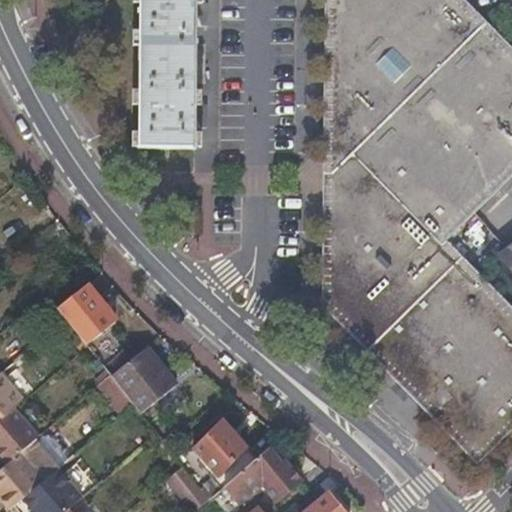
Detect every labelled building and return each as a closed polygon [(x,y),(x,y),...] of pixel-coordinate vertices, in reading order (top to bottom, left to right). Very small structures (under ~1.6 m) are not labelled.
[(140,0),(140,149),(195,149),(195,126),(195,105),(196,27),(196,3),(196,0),(140,0)] [(457,0),(329,0),(328,184),(327,303),(478,457),(511,423),(511,316),(437,242),(511,169),(511,56),(485,28),(457,0)] [(196,3),(196,27),(207,27),(207,3),(196,3)] [(195,105),(195,126),(206,127),(206,105),(195,105)] [(511,240),(498,253),(511,267),(511,274),(507,280),(511,285),(511,240)] [(77,289),(107,325),(115,318),(86,282),(77,289)] [(65,318),(84,343),(107,325),(77,289),(56,307),(65,318)] [(84,343),(65,318),(58,324),(81,351),(87,346),(84,343)] [(131,355),(160,390),(172,380),(144,343),(131,355)] [(137,409),(160,390),(131,355),(109,373),(134,405),(137,409)] [(0,420),(15,408),(26,399),(2,370),(0,371),(0,420)] [(123,414),(134,405),(109,373),(98,384),(123,414)] [(0,454),(7,464),(34,440),(38,436),(15,408),(0,420),(0,454)] [(248,465),(257,458),(224,418),(199,438),(231,478),(248,465)] [(224,486),(231,478),(199,438),(192,445),(224,486)] [(23,500),(58,470),(34,440),(7,464),(0,470),(0,500),(9,511),(23,500)] [(248,465),(278,500),(302,478),(291,465),(287,468),(268,447),(257,458),(248,465)] [(168,478),(184,499),(199,486),(183,466),(168,478)] [(82,497),(58,470),(23,500),(32,511),(64,511),(67,509),(82,497)] [(199,486),(184,499),(193,511),(208,499),(199,486)] [(321,511),(336,500),(329,491),(303,511),(321,511)] [(321,511),(345,511),(336,500),(321,511)]
